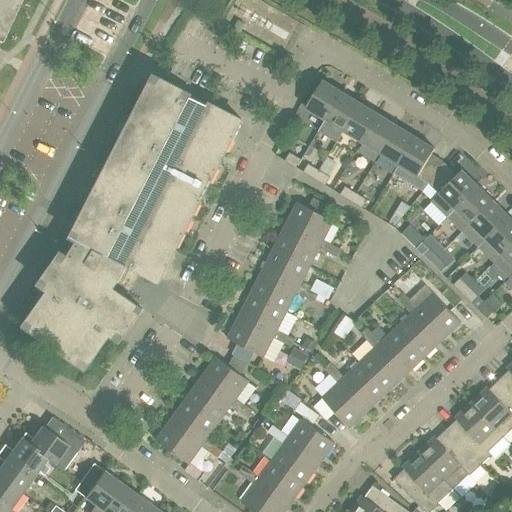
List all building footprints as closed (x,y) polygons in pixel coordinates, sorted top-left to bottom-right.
[(0,0),(0,42),(2,44),(22,0),(0,0)] [(246,23),(240,19),(235,28),(242,31),(246,23)] [(159,282),(234,137),(242,120),(211,104),(210,106),(205,103),(186,94),(187,92),(156,76),(73,237),(79,241),(69,257),(63,253),(41,284),(51,291),(26,326),(87,369),(111,334),(121,341),(143,310),(124,296),(132,284),(139,272),(159,282)] [(325,120),(342,92),(323,81),(306,108),(325,120)] [(342,92),(325,120),(318,131),(337,142),(344,131),(361,103),(342,92)] [(344,131),(362,143),(379,115),(361,103),(344,131)] [(398,126),(379,115),(362,143),(381,154),(398,126)] [(381,154),(400,165),(417,138),(398,126),(381,154)] [(435,149),(417,138),(400,165),(418,177),(430,184),(446,164),(432,155),(435,149)] [(285,161),(296,168),(301,160),(290,153),(285,161)] [(309,164),(304,172),(315,179),(320,171),(309,164)] [(446,164),(430,184),(440,194),(432,202),(447,217),(455,209),(478,186),(462,170),(457,175),(446,164)] [(315,179),(326,186),(330,178),(320,171),(315,179)] [(494,201),(478,186),(455,209),(447,217),(463,232),(471,224),(494,201)] [(352,202),(356,194),(346,187),(341,195),(352,202)] [(356,194),(352,202),(362,208),(367,200),(356,194)] [(463,232),(478,248),(487,239),(509,216),(494,201),(471,224),(463,232)] [(322,244),(323,241),(334,221),(298,203),(286,226),(322,244)] [(389,223),(396,227),(407,214),(398,208),(389,223)] [(511,244),(511,218),(509,216),(487,239),(478,248),(494,263),(502,255),(511,244)] [(286,226),(274,249),(310,267),(311,266),(320,248),(329,253),(333,245),(323,241),(322,244),(286,226)] [(511,244),(502,255),(494,263),(510,278),(511,275),(511,244)] [(333,245),(329,253),(338,257),(342,250),(333,245)] [(432,264),(439,257),(429,248),(423,255),(432,264)] [(299,289),(301,285),(310,267),(274,249),(263,271),(299,289)] [(439,257),(432,264),(441,273),(448,266),(439,257)] [(251,293),(287,312),(297,293),(306,298),(310,290),(301,285),(299,289),(263,271),(251,293)] [(463,294),(469,288),(460,279),(454,285),(463,294)] [(478,296),(469,288),(463,294),(472,303),(478,296)] [(310,290),(306,298),(315,302),(319,295),(310,290)] [(276,334),(278,330),(287,312),(251,293),(240,316),(276,334)] [(398,300),(405,307),(411,301),(404,294),(398,300)] [(434,294),(418,309),(415,312),(442,341),(462,323),(434,294)] [(424,358),(442,341),(415,312),(418,309),(411,301),(405,307),(412,314),(397,329),(424,358)] [(478,309),(488,318),(494,312),(485,303),(478,309)] [(276,334),(240,316),(228,339),(264,357),(274,338),(283,342),(287,335),(278,330),(276,334)] [(368,342),(374,336),(367,328),(361,334),(368,342)] [(406,375),(424,358),(397,329),(381,343),(378,346),(406,375)] [(296,340),(287,335),(283,342),(292,347),(296,340)] [(387,393),(406,375),(378,346),(381,343),(374,336),(368,342),(375,349),(360,363),(387,393)] [(301,370),(308,356),(293,349),(286,363),(301,370)] [(217,358),(202,379),(234,402),(231,406),(240,412),(245,405),(236,399),(249,381),(217,358)] [(332,376),(338,371),(331,363),(325,369),(332,376)] [(369,410),(387,393),(360,363),(345,378),(342,381),(369,410)] [(511,368),(500,380),(511,393),(511,368)] [(350,428),(369,410),(342,381),(345,378),(338,371),(332,376),(339,384),(323,399),(350,428)] [(187,399),(219,423),(229,410),(231,406),(234,402),(202,379),(187,399)] [(511,393),(500,380),(483,396),(481,394),(472,403),(504,437),(511,429),(511,393)] [(187,399),(172,420),(204,444),(207,440),(219,423),(187,399)] [(504,437),(472,403),(462,412),(464,414),(447,430),(481,465),(492,455),(489,452),(504,437)] [(253,411),(245,405),(240,412),(248,418),(253,411)] [(204,444),(172,420),(157,441),(189,464),(202,446),(210,452),(215,446),(207,440),(204,444)] [(290,438),(281,432),(276,438),(285,444),(287,441),(320,464),(335,443),(303,420),(290,438)] [(20,440),(46,459),(54,465),(54,464),(63,471),(77,452),(42,426),(33,439),(25,433),(20,440)] [(268,432),(276,438),(281,432),(273,426),(268,432)] [(481,465),(447,430),(430,446),(429,443),(419,452),(453,488),(469,474),(470,476),(481,465)] [(4,445),(0,451),(34,475),(46,459),(20,440),(12,451),(4,445)] [(305,485),(320,464),(287,441),(285,444),(272,461),(305,485)] [(212,454),(218,459),(223,452),(215,446),(210,452),(212,454)] [(0,477),(21,493),(34,475),(0,451),(0,450),(0,459),(4,462),(0,467),(0,477)] [(453,488),(419,452),(410,461),(412,463),(395,479),(425,511),(431,511),(440,504),(438,503),(453,488)] [(218,459),(212,454),(207,460),(214,465),(218,459)] [(290,505),(305,485),(272,461),(260,478),(258,482),(290,505)] [(90,490),(103,471),(93,464),(80,483),(90,490)] [(247,479),(252,472),(244,466),(239,473),(247,479)] [(90,511),(101,511),(122,485),(103,471),(90,490),(84,498),(95,505),(90,511)] [(258,482),(260,478),(252,472),(247,479),(255,485),(242,503),(254,511),(285,511),(290,505),(258,482)] [(0,504),(9,510),(21,493),(0,477),(0,504)] [(90,490),(80,483),(74,490),(84,498),(90,490)] [(122,485),(101,511),(127,511),(139,497),(122,485)] [(350,511),(409,511),(373,486),(359,505),(357,504),(350,511)] [(154,511),(157,510),(139,497),(127,511),(154,511)]
